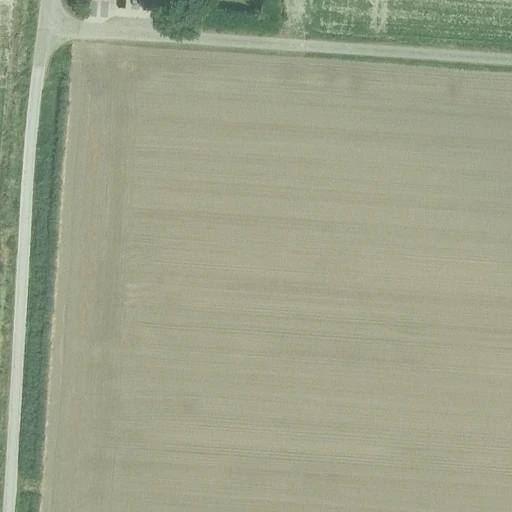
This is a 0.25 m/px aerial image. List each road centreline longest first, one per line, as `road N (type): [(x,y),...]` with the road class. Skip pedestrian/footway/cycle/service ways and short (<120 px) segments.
road 1 (unclassified): [(9,511),(43,31)]
road 2 (unclassified): [(511,60),(43,31)]
